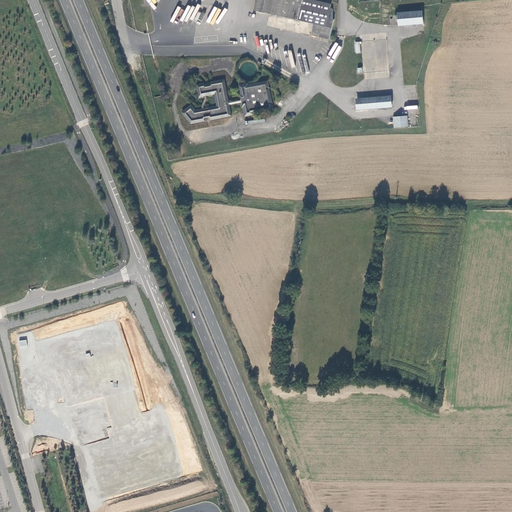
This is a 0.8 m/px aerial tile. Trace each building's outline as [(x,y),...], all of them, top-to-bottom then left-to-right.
[(177,0),(172,29),(189,32),(195,0),(177,0)] [(334,20),(333,19),(333,9),(330,9),(331,4),(313,0),(257,0),(255,11),(314,24),(316,25),(314,36),(330,39),(334,20)] [(397,13),(398,26),(424,24),(423,11),(397,13)] [(202,109),(196,111),(191,106),(182,113),(191,123),(205,121),(211,119),(211,120),(231,116),(229,105),(242,103),(243,107),(244,107),(246,116),(253,114),(253,113),(273,109),(272,104),(273,104),(272,102),(271,102),(269,89),(270,89),(269,87),(268,87),(268,82),(248,86),(247,84),(240,86),(242,95),(240,95),(241,100),(228,102),(224,80),(211,83),(204,84),(197,85),(198,88),(196,88),(198,99),(204,98),(203,96),(204,96),(206,96),(213,95),(214,103),(216,103),(217,107),(204,109),(202,109)] [(392,105),(392,98),(362,101),(363,107),(392,105)] [(407,116),(393,117),(394,128),(408,127),(407,116)]
